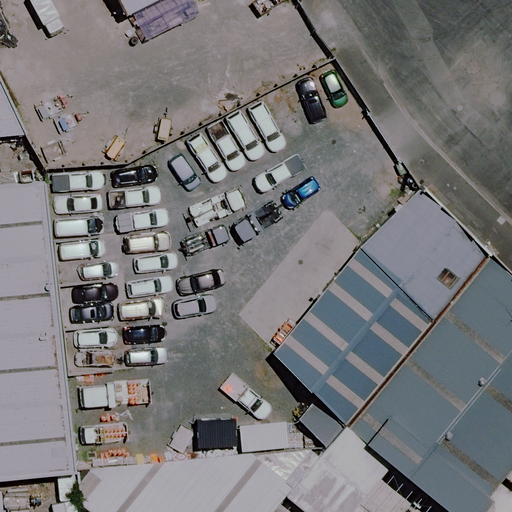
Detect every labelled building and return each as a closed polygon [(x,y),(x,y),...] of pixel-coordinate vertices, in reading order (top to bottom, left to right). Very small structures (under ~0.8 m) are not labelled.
[(194,0),(152,0),(161,17),(194,0)] [(0,63),(0,147),(53,143),(20,63),(0,63)] [(72,193),(0,199),(0,493),(99,484),(72,193)] [(288,354),(377,432),(502,291),(414,213),(288,354)] [(511,511),(511,299),(502,291),(377,432),(467,511),(511,511)]
